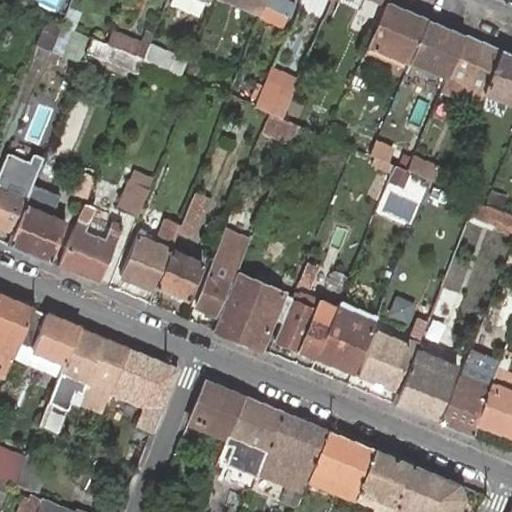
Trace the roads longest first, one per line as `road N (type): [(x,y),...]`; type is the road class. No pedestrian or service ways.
road 1 (residential): [(510,478),(198,351)]
road 2 (residential): [(198,351),(0,270)]
road 3 (residential): [(137,511),(198,351)]
